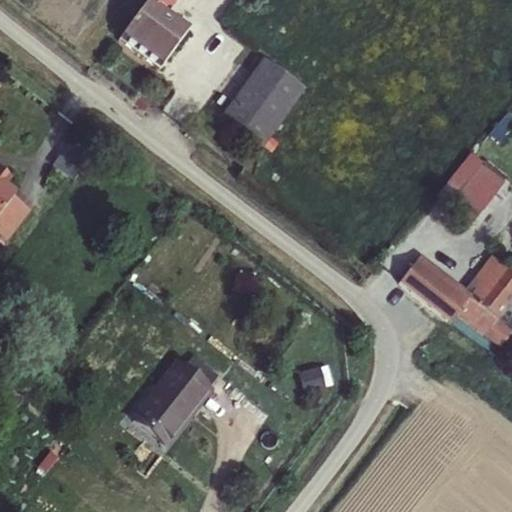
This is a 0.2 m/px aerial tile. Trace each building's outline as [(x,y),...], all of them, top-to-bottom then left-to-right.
[(169,4),(172,0),(137,0),(115,29),(155,62),(188,19),(169,4)] [(251,150),(299,89),(259,58),(257,60),(280,81),(256,107),(235,87),(211,118),(251,150)] [(257,60),(235,87),(256,107),(280,81),(257,60)] [(511,121),(511,106),(505,102),(483,127),(497,139),(511,121)] [(510,180),(479,154),(448,192),(479,216),(510,180)] [(0,228),(23,199),(5,186),(9,180),(0,173),(0,170),(5,163),(0,159),(0,228)] [(411,252),(396,270),(447,312),(453,304),(476,324),(511,280),(511,264),(486,244),(452,285),(411,252)] [(191,369),(160,346),(116,403),(147,426),(191,369)] [(299,392),(328,388),(326,368),(296,372),(299,392)]
